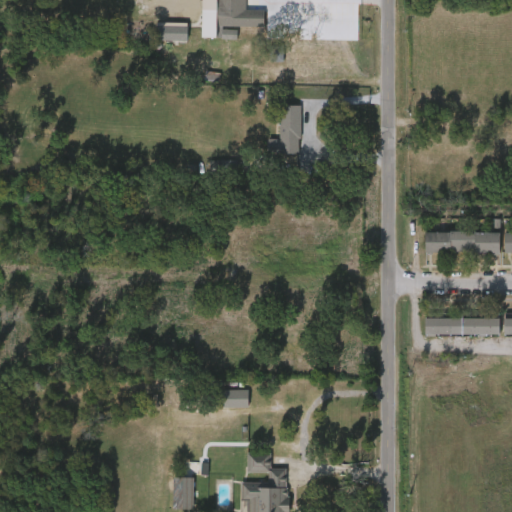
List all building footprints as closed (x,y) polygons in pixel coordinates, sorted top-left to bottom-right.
[(216,0),(216,27),(216,37),(201,37),(201,0),(216,0)] [(245,0),(245,9),(264,9),(264,27),(216,27),(216,0),(245,0)] [(283,62),(269,62),(269,45),(283,45),(283,62)] [(329,50),(329,67),(313,67),(313,79),(289,79),(289,65),(297,65),(297,50),(329,50)] [(275,92),(299,92),(299,80),(316,80),(316,67),(284,68),(284,78),(275,78),(275,92)] [(286,166),(286,118),(265,118),(265,152),(254,152),(254,166),(286,166)] [(423,232),(498,232),(498,253),(423,253),(423,232)] [(411,244),(411,264),(485,265),(486,245),(411,244)] [(511,244),(490,244),(490,266),(511,265),(511,244)] [(423,318),(498,318),(498,335),(423,335),(423,318)] [(511,335),(502,335),(502,319),(511,319),(511,335)] [(511,347),(511,330),(498,331),(498,325),(489,326),(490,348),(511,347)] [(485,330),(411,331),(411,348),(485,347),(485,330)] [(234,402),(208,402),(209,420),(234,419),(234,402)] [(226,494),(225,511),(273,511),(274,480),(256,480),(256,465),(233,465),(232,484),(254,485),(254,494),(226,494)] [(178,511),(178,489),(159,490),(159,511),(178,511)]
